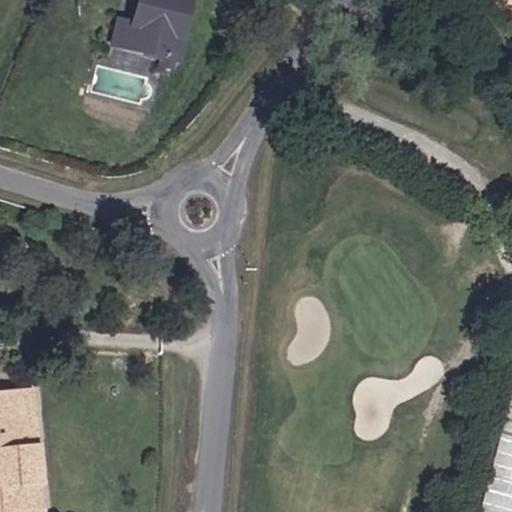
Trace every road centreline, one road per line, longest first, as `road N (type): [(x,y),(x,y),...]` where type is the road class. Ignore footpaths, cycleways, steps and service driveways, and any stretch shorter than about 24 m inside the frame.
road 1 (unclassified): [(216,245),(223,258),(224,425),(210,511)]
road 2 (residential): [(225,180),(288,64),(344,0)]
road 3 (residential): [(0,174),(165,207)]
